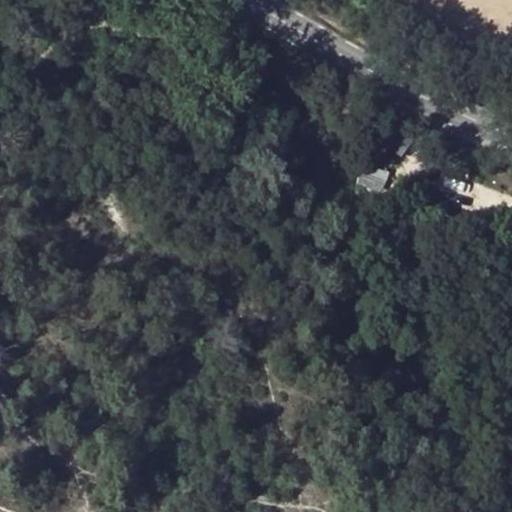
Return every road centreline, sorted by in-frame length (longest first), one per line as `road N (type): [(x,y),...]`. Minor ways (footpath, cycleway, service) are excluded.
road 1 (tertiary): [(210,0),(362,85),(511,153)]
road 2 (track): [(376,92),(399,152),(418,173),(511,201)]
